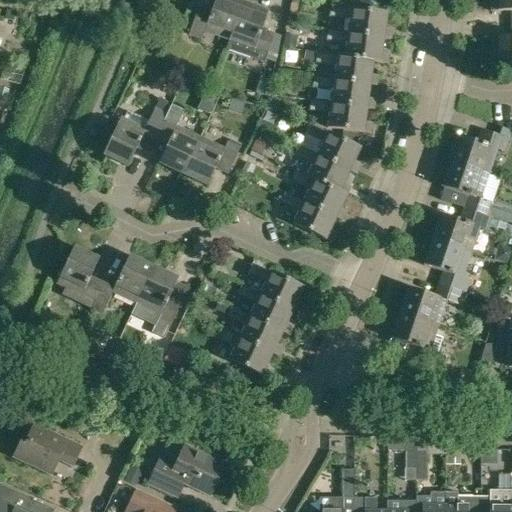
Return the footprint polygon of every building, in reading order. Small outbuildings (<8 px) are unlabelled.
[(203,29),(228,38),(242,1),(240,0),(213,0),(210,10),(197,5),(188,32),(201,37),(203,29)] [(509,25),(511,24),(511,0),(488,0),(489,11),(509,11),(509,25)] [(251,58),(264,62),(273,33),(261,28),(268,10),(242,1),(228,38),(224,49),(251,58)] [(287,23),(293,24),(297,4),(291,3),(287,23)] [(346,32),(382,37),(390,38),(391,29),(383,28),(385,12),(350,8),(349,9),(330,7),(328,17),(348,20),(346,32)] [(489,64),(511,63),(511,24),(509,25),(509,36),(489,36),(489,64)] [(345,44),(343,56),(364,59),(364,60),(386,63),(388,52),(380,51),(382,37),(346,32),(346,33),(327,30),(325,41),(345,44)] [(294,48),(297,34),(285,32),(283,46),(294,48)] [(316,53),(305,52),(304,61),(315,62),(316,53)] [(343,56),(337,55),(337,56),(316,53),(315,62),(315,64),(335,67),(333,79),(361,83),(368,84),(368,85),(377,86),(379,76),(362,74),(364,60),(364,59),(343,56)] [(330,104),(358,107),(366,108),(365,109),(374,110),(375,100),(367,98),(359,97),(361,83),(333,79),(333,80),(313,77),(312,88),(332,90),(330,104)] [(266,78),(261,95),(265,97),(271,80),(266,78)] [(280,103),(269,99),(265,108),(276,113),(280,103)] [(362,133),(371,135),(372,124),(364,122),(356,121),(358,107),(330,104),(310,101),(309,111),(329,114),(327,128),(362,132),(362,133)] [(148,154),(154,141),(171,105),(164,102),(160,110),(155,108),(148,121),(127,111),(123,119),(119,116),(101,153),(127,166),(135,148),(148,154)] [(158,162),(182,173),(199,137),(177,126),(179,119),(183,111),(171,105),(154,141),(165,146),(158,162)] [(260,120),(257,127),(269,132),(272,125),(260,120)] [(316,154),(355,172),(359,164),(353,161),(359,147),(326,131),(326,133),(308,124),(304,134),(321,142),(316,154)] [(456,136),(448,161),(487,175),(496,150),(502,152),(507,139),(478,129),(474,142),(456,136)] [(182,173),(206,185),(214,169),(227,175),(240,149),(226,143),(223,148),(199,137),(182,173)] [(266,146),(256,141),(252,152),(261,156),(266,146)] [(305,176),(344,194),(348,185),(342,182),(348,170),(355,173),(355,172),(316,154),(315,155),(298,146),(294,155),(294,156),(311,164),(305,176)] [(448,161),(439,187),(466,196),(462,209),(492,219),(496,207),(478,200),(487,175),(448,161)] [(246,162),(242,170),(251,174),(254,166),(246,162)] [(301,201),(334,216),(341,220),(345,211),(338,207),(344,194),(305,176),(295,171),(290,181),(307,189),(301,201)] [(291,223),(330,242),(335,232),(328,229),(334,216),(301,201),(284,193),(280,202),(297,211),(291,223)] [(511,211),(496,207),(492,219),(511,226),(511,211)] [(438,214),(430,239),(469,253),(478,228),(488,231),(492,219),(462,209),(458,221),(438,214)] [(511,226),(492,219),(488,231),(495,233),(495,231),(495,228),(496,226),(497,226),(499,227),(499,228),(505,230),(505,231),(511,234),(507,245),(511,246),(511,226)] [(437,284),(465,294),(470,281),(460,277),(469,253),(430,239),(421,265),(441,272),(437,284)] [(511,256),(511,248),(499,245),(494,261),(509,266),(511,256)] [(72,247),(55,284),(79,296),(76,303),(88,309),(101,281),(89,276),(97,259),(72,247)] [(101,281),(88,309),(102,315),(112,293),(135,303),(152,266),(128,255),(113,287),(101,281)] [(264,282),(258,294),(290,310),(298,313),(302,305),(295,301),(301,288),(250,264),(246,273),(264,282)] [(164,339),(181,304),(168,298),(177,278),(152,266),(135,303),(159,315),(156,323),(151,333),(164,339)] [(397,313),(435,326),(444,301),(461,307),(465,294),(437,284),(432,297),(405,288),(397,313)] [(248,316),(280,331),(287,335),(292,326),(284,323),(290,310),(258,294),(241,285),(237,295),(254,303),(248,316)] [(215,289),(207,286),(203,294),(211,297),(215,289)] [(237,338),(277,357),(281,348),(274,345),(280,331),(248,316),(232,308),(227,317),(243,325),(237,337),(237,338)] [(437,355),(442,338),(432,335),(435,326),(397,313),(388,339),(407,345),(403,357),(440,370),(444,357),(437,355)] [(505,368),(511,367),(511,322),(508,322),(508,319),(497,319),(497,347),(505,347),(505,368)] [(205,333),(216,339),(221,329),(210,323),(205,333)] [(226,360),(266,379),(271,369),(264,366),(269,354),(277,358),(277,357),(237,338),(237,337),(221,329),(216,339),(233,347),(226,360)] [(184,342),(169,347),(175,364),(190,358),(184,342)] [(85,345),(84,355),(83,356),(96,357),(96,356),(97,347),(85,345)] [(110,348),(98,347),(97,356),(110,357),(110,348)] [(144,362),(159,364),(160,351),(146,350),(144,362)] [(171,380),(195,382),(196,368),(172,366),(171,380)] [(12,454),(50,472),(56,458),(70,465),(79,445),(31,423),(25,437),(21,435),(12,454)] [(404,481),(415,481),(415,441),(405,441),(405,437),(387,437),(387,450),(405,451),(404,481)] [(415,481),(427,482),(427,452),(427,438),(415,437),(415,441),(415,481)] [(459,451),(459,441),(448,441),(448,452),(459,451)] [(146,485),(177,499),(185,483),(208,494),(222,463),(183,445),(174,465),(159,457),(146,485)] [(459,451),(448,452),(445,452),(445,455),(445,465),(460,465),(459,451)] [(491,452),(481,452),(481,462),(491,462),(491,452)] [(142,472),(131,467),(124,481),(135,486),(142,472)] [(352,511),(352,498),(354,498),(354,470),(342,470),(341,498),(330,498),(330,509),(318,509),(318,511),(352,511)] [(41,511),(45,506),(24,496),(0,485),(0,511),(41,511)] [(477,497),(477,511),(510,511),(511,490),(489,490),(489,497),(477,497)] [(164,511),(168,504),(141,491),(130,511),(164,511)] [(417,501),(416,501),(415,511),(443,511),(444,492),(430,492),(430,497),(417,497),(417,501)] [(444,492),(443,511),(477,511),(477,497),(457,497),(457,492),(444,492)] [(376,498),(354,498),(352,498),(352,511),(386,511),(387,509),(376,509),(376,498)] [(387,501),(387,509),(386,511),(415,511),(416,501),(387,501)]
